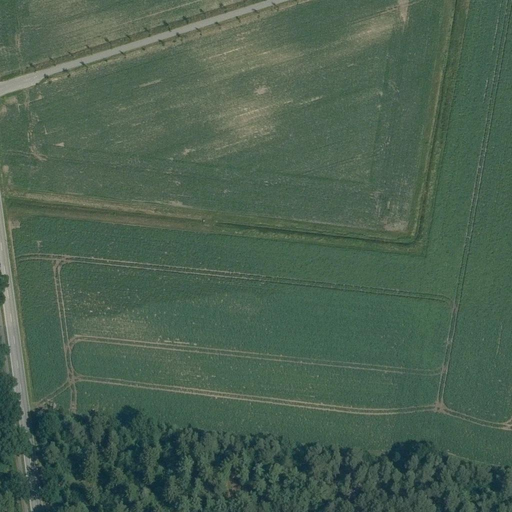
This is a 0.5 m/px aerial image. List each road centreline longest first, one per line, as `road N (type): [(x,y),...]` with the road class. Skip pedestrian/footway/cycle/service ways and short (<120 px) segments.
road 1 (unclassified): [(285,0),(0,88)]
road 2 (secondary): [(36,511),(0,238)]
